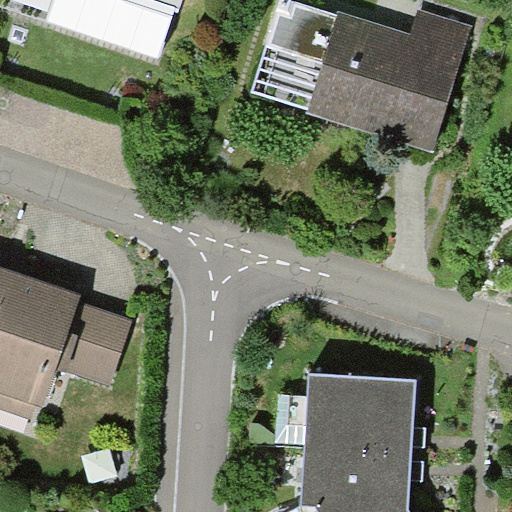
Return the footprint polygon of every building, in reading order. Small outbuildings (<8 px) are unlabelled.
[(55,0),(46,28),(163,65),(183,0),(55,0)] [(411,38),(285,0),(281,0),(266,53),(323,70),(308,120),(435,158),(475,28),(419,11),(411,38)] [(0,396),(44,411),(58,371),(80,306),(82,301),(0,273),(0,396)] [(133,323),(80,306),(58,371),(110,389),(133,323)] [(299,509),(318,511),(404,511),(412,387),(307,380),(299,509)]
